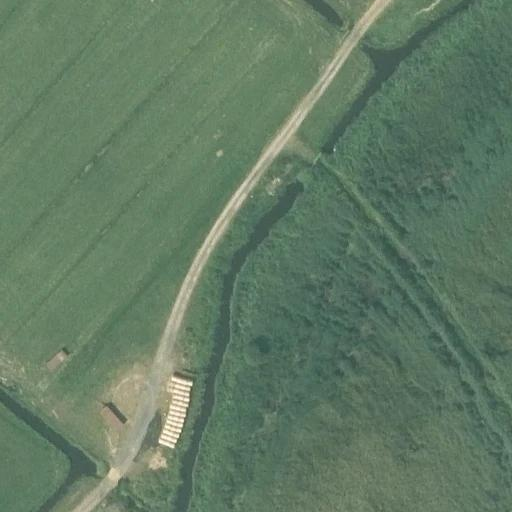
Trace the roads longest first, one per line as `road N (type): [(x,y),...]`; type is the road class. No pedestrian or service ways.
road 1 (track): [(384,0),(233,212),(191,289),(120,475),(81,511)]
road 2 (track): [(511,423),(474,356),(338,185),(286,141)]
